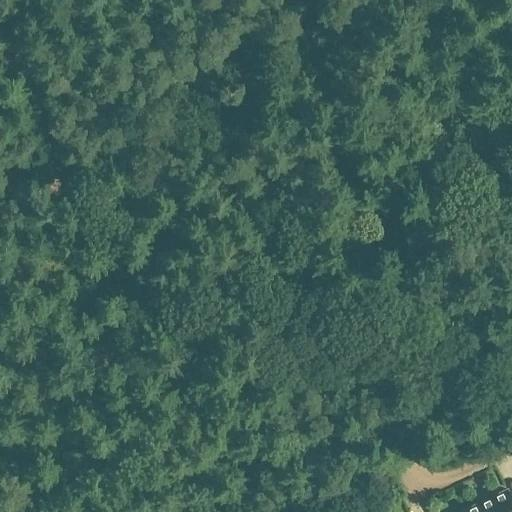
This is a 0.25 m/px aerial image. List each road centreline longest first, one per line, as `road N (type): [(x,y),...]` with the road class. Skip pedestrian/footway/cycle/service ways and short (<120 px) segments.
road 1 (track): [(0,511),(511,236)]
road 2 (residential): [(374,309),(413,496),(511,451)]
